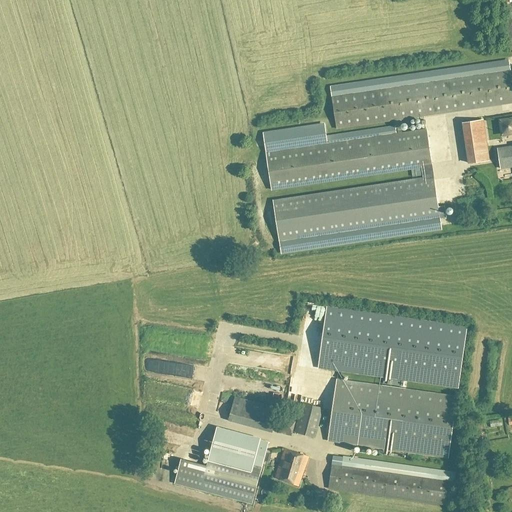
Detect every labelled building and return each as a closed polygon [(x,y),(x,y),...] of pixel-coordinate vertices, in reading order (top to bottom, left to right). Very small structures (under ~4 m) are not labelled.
[(511,103),(511,87),(510,71),(508,61),(330,88),(336,130),(511,103)] [(491,117),(495,134),(501,132),(511,129),(511,116),(497,120),(496,116),(491,117)] [(483,118),(463,121),(469,162),(489,159),(483,118)] [(426,130),(396,135),(395,128),(326,138),(324,125),(263,134),(266,154),(272,192),(411,170),(412,177),(422,176),(422,178),(273,201),(281,253),(441,229),(439,218),(446,217),(444,206),(438,207),(426,130)] [(511,146),(511,147),(497,149),(500,169),(501,169),(500,162),(511,160),(511,146)] [(483,165),(487,174),(496,170),(491,161),(483,165)] [(318,368),(458,388),(466,328),(327,308),(318,368)] [(196,361),(204,357),(201,351),(193,355),(196,361)] [(328,440),(448,458),(456,398),(337,380),(328,440)] [(216,402),(225,405),(227,400),(218,397),(216,402)] [(232,398),(226,422),(250,428),(252,423),(267,426),(271,407),(232,398)] [(301,404),(295,433),(315,437),(321,408),(301,404)] [(482,443),(481,423),(474,423),(475,443),(482,443)] [(217,428),(200,490),(251,504),(268,443),(260,440),(217,428)] [(299,486),(307,456),(283,449),(275,479),(299,486)] [(491,490),(486,450),(481,451),(486,491),(491,490)] [(332,464),(328,489),(450,507),(455,474),(343,458),(341,465),(332,464)]
